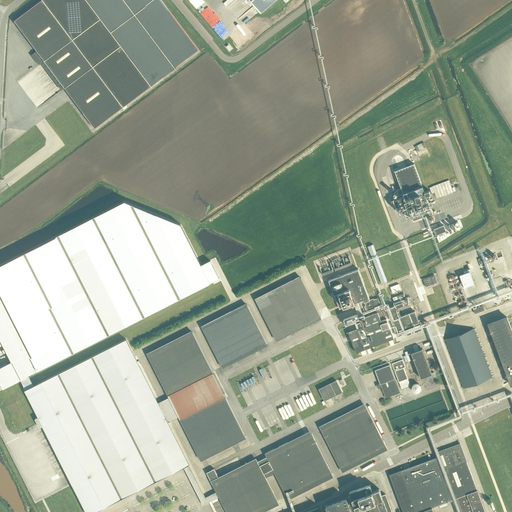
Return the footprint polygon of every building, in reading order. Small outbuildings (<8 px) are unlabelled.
[(85,0),(40,0),(13,21),(37,52),(32,55),(39,64),(43,61),(94,128),(122,107),(150,86),(85,0)] [(85,0),(150,86),(174,68),(198,50),(160,0),(85,0)] [(186,0),(193,9),(202,3),(200,0),(186,0)] [(249,0),(261,13),(276,0),(249,0)] [(414,145),(415,150),(425,147),(423,142),(414,145)] [(424,192),(420,181),(414,164),(395,171),(401,188),(396,190),(399,198),(393,201),(395,209),(407,204),(413,221),(432,214),(429,206),(432,206),(430,202),(428,203),(426,198),(428,197),(428,195),(429,194),(428,190),(424,192)] [(453,192),(449,180),(429,188),(431,194),(434,192),(436,198),(453,192)] [(201,265),(181,225),(181,224),(125,201),(0,264),(0,340),(11,362),(8,363),(0,366),(0,385),(2,389),(20,379),(26,390),(34,386),(29,375),(117,330),(212,282),(219,278),(210,260),(201,265)] [(373,244),(368,246),(373,260),(382,283),(387,281),(378,258),(373,244)] [(396,305),(381,311),(380,308),(382,307),(378,298),(375,299),(374,299),(374,298),(370,300),(359,269),(329,279),(340,308),(364,300),(365,302),(369,315),(360,319),(358,315),(344,320),(346,325),(354,322),(357,329),(349,332),(356,352),(393,338),(385,316),(390,314),(398,337),(407,334),(407,335),(421,329),(415,311),(401,317),(398,308),(404,306),(402,300),(395,302),(396,305)] [(423,279),(426,287),(437,283),(434,275),(423,279)] [(256,301),(276,340),(321,317),(301,278),(256,301)] [(391,294),(398,292),(396,286),(389,288),(391,294)] [(202,328),(221,367),(267,344),(247,305),(202,328)] [(488,324),(510,385),(511,384),(511,328),(508,317),(488,324)] [(446,340),(463,387),(464,386),(491,377),(491,376),(475,330),(474,330),(447,340),(446,340)] [(212,371),(193,333),(147,355),(167,394),(212,371)] [(158,402),(127,339),(34,386),(26,390),(39,417),(36,419),(40,428),(44,426),(86,511),(94,511),(184,467),(203,505),(219,497),(216,492),(205,497),(189,465),(189,464),(168,422),(178,416),(168,397),(158,402)] [(421,378),(432,374),(423,349),(412,353),(421,378)] [(408,378),(404,369),(404,367),(405,367),(403,360),(392,364),(398,382),(408,378)] [(385,398),(400,393),(390,365),(375,370),(385,398)] [(319,389),(325,400),(342,392),(336,380),(319,389)] [(421,390),(421,388),(421,386),(420,385),(420,384),(419,384),(418,383),(416,383),(415,383),(413,384),(412,385),(412,386),(412,387),(412,388),(412,389),(412,390),(413,391),(414,392),(415,393),(416,393),(418,392),(419,392),(420,391),(421,390)] [(225,397),(180,420),(199,459),(245,436),(225,397)] [(321,430),(340,469),(385,446),(366,407),(321,430)] [(263,425),(258,416),(253,419),(258,428),(263,425)] [(267,457),(275,473),(286,496),(331,473),(311,433),(266,455),(267,457)] [(419,511),(457,498),(461,511),(466,511),(473,510),(473,511),(484,511),(460,444),(436,453),(437,457),(390,475),(403,511),(419,511)] [(275,473),(267,457),(257,462),(265,478),(275,473)] [(265,478),(257,462),(256,460),(218,479),(213,469),(206,473),(216,492),(219,497),(226,511),(254,511),(277,501),(265,478)] [(352,499),(357,511),(391,511),(384,491),(380,493),(378,489),(372,491),(370,484),(350,491),(352,499)] [(352,511),(347,498),(326,505),(328,511),(320,511),(319,508),(307,511),(352,511)] [(224,511),(218,500),(213,503),(217,511),(224,511)]
